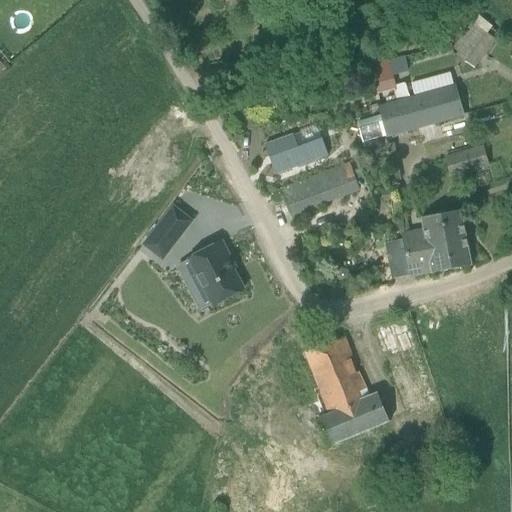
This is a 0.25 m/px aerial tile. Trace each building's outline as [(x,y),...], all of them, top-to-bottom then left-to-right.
[(475,23),(454,52),(474,67),(496,38),(475,23)] [(389,62),(396,82),(411,77),(405,58),(389,62)] [(360,80),(365,99),(379,96),(378,93),(375,81),(389,77),(386,63),(369,67),(371,78),(360,80)] [(456,86),(379,107),(381,116),(357,122),(363,144),(465,117),(456,86)] [(293,135),(265,145),(276,174),(324,156),(318,140),(297,148),(293,135)] [(483,149),(461,156),(445,160),(450,178),(465,174),(489,166),(483,149)] [(291,216),(360,191),(350,162),(300,182),(281,189),(291,216)] [(381,193),(383,203),(391,201),(390,191),(381,193)] [(162,258),(191,221),(172,206),(143,244),(162,258)] [(468,245),(461,211),(422,219),(424,231),(403,235),(406,250),(427,245),(427,246),(449,241),(451,248),(468,245)] [(213,301),(243,285),(229,258),(231,257),(221,238),(189,254),(213,301)] [(472,266),(468,245),(451,248),(449,241),(427,246),(427,245),(406,250),(412,278),(432,274),(472,266)] [(344,284),(349,281),(350,275),(347,271),(341,270),(337,273),(336,278),(339,283),(344,284)] [(373,330),(405,414),(439,401),(410,326),(387,334),(384,326),(373,330)] [(346,339),(306,353),(330,414),(317,420),(329,448),(392,421),(382,393),(368,398),(359,373),(356,374),(351,360),(354,360),(346,339)] [(221,508),(239,511),(285,511),(296,460),(235,446),(221,508)]
